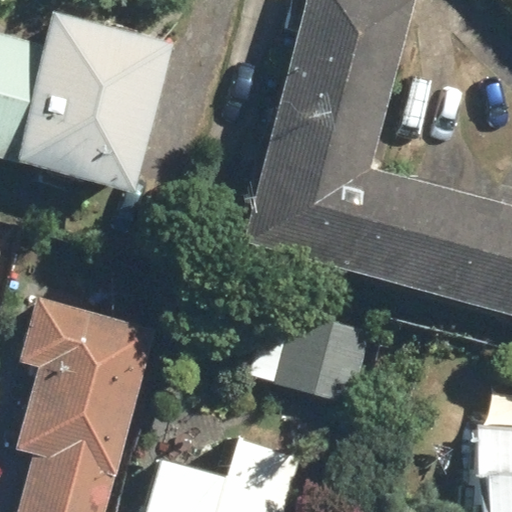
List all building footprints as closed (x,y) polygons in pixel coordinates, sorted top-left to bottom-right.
[(414,0),(305,0),(245,232),(511,306),(511,204),(371,166),(414,0)] [(0,154),(26,162),(27,156),(133,186),(175,39),(54,5),(44,42),(0,29),(0,154)] [(103,511),(154,328),(36,296),(19,360),(36,364),(13,447),(33,453),(16,511),(103,511)] [(511,511),(511,424),(479,422),(480,465),(481,508),(479,511),(511,511)] [(159,452),(141,511),(284,511),(302,449),(231,430),(220,469),(159,452)]
